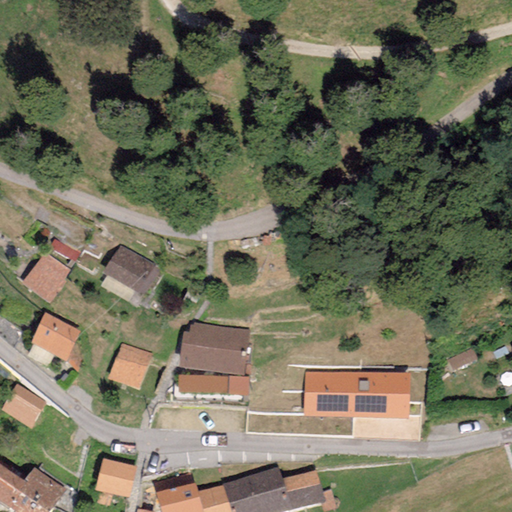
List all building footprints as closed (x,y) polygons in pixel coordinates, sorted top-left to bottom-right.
[(156,266),(121,246),(103,276),(137,297),(156,266)] [(72,271),(45,253),(22,288),(48,306),(72,271)] [(78,335),(47,316),(26,351),(57,370),(78,335)] [(188,335),(183,334),(179,372),(246,379),(252,330),(194,323),(193,327),(189,327),(188,335)] [(152,356),(121,344),(108,381),(139,392),(152,356)] [(408,380),(324,377),(322,417),(406,420),(408,380)] [(248,381),(179,379),(178,397),(247,400),(248,381)] [(50,400),(19,381),(0,411),(0,414),(30,433),(50,400)] [(13,470),(0,461),(0,507),(7,511),(49,511),(64,491),(34,471),(23,486),(9,476),(13,470)] [(135,470),(103,462),(96,493),(128,501),(135,470)] [(220,488),(227,511),(306,511),(322,508),(323,511),(331,511),(335,511),(330,494),(321,496),(315,475),(281,485),(278,472),(220,488)] [(227,511),(220,488),(197,495),(196,490),(156,501),(158,511),(227,511)]
